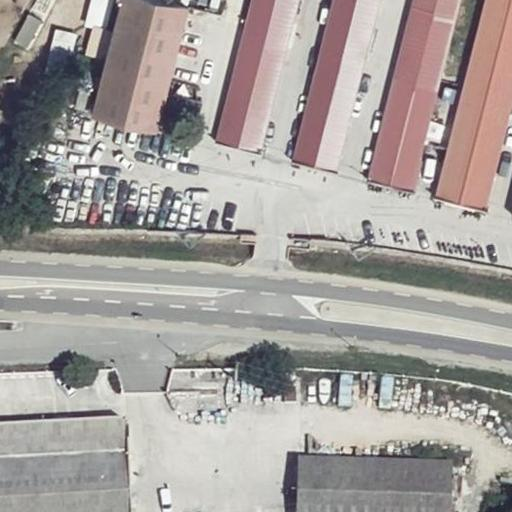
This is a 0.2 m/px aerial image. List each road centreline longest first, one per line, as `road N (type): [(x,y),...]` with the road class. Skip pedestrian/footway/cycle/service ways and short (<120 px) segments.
road 1 (primary): [(511,323),(268,284),(0,268)]
road 2 (primary): [(0,303),(265,319),(511,353)]
road 3 (unknown): [(0,412),(148,412)]
